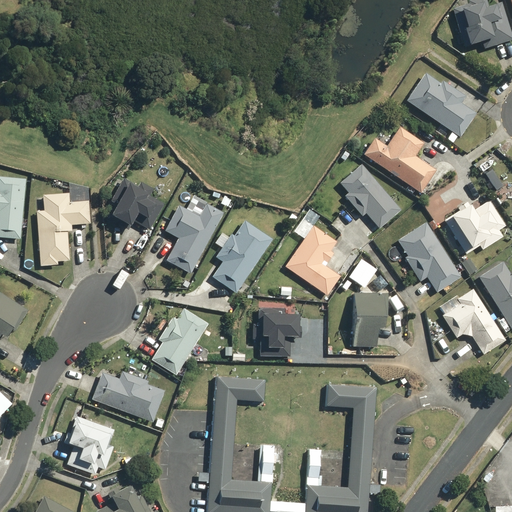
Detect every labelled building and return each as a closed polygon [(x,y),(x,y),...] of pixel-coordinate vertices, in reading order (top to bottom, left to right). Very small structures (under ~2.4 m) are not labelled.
[(466,6),(449,11),(461,50),(480,44),(482,51),(510,42),(499,5),(486,9),(483,0),(475,0),(466,3),(465,3),(466,6)] [(422,75),(403,103),(457,139),(473,116),(458,106),(463,99),(439,83),(438,86),(422,75)] [(371,140),(360,157),(418,196),(434,173),(412,158),(421,146),(397,129),(384,148),(371,140)] [(343,166),(350,157),(341,150),(334,158),(343,166)] [(398,212),(358,167),(337,186),(345,195),(342,198),(359,219),(363,216),(377,231),(398,212)] [(490,169),(481,176),(492,192),(501,186),(490,169)] [(0,239),(17,241),(22,181),(0,179),(0,239)] [(120,180),(107,204),(112,206),(104,220),(123,231),(131,217),(142,223),(139,228),(146,232),(161,206),(147,198),(150,191),(138,184),(135,189),(120,180)] [(41,213),(33,213),(37,268),(55,267),(54,264),(66,263),(64,234),(69,234),(68,227),(87,226),(85,203),(66,204),(66,196),(40,197),(41,213)] [(456,213),(441,223),(463,256),(477,248),(479,252),(500,239),(496,233),(502,228),(486,203),(470,213),(464,204),(455,211),(456,213)] [(163,263),(187,276),(221,215),(204,206),(197,218),(176,207),(162,233),(176,241),(163,263)] [(291,228),(298,215),(291,211),(283,224),(291,228)] [(269,241),(241,223),(231,238),(228,236),(213,260),(219,264),(209,279),(233,296),(269,241)] [(458,279),(423,225),(394,243),(405,258),(402,260),(417,284),(424,280),(434,295),(458,279)] [(311,228),(282,269),(324,298),(337,279),(322,268),(331,256),(328,253),(334,244),(311,228)] [(500,264),(475,279),(509,332),(511,330),(511,274),(508,276),(500,264)] [(475,286),(470,278),(459,285),(465,293),(475,286)] [(291,289),(278,288),(278,299),(291,299),(291,289)] [(502,343),(470,292),(454,301),(457,306),(439,318),(453,340),(459,337),(463,338),(469,339),(480,357),(494,348),(497,354),(504,349),(501,344),(502,343)] [(26,312),(0,295),(0,341),(2,338),(7,341),(26,312)] [(384,296),(350,296),(347,322),(350,349),(373,349),(373,333),(378,333),(378,320),(384,320),(384,296)] [(281,310),(255,310),(255,327),(249,327),(249,342),(257,342),(257,359),(287,359),(287,342),(292,342),(292,340),(297,340),(297,328),(295,328),(295,316),(281,316),(281,310)] [(148,362),(173,378),(205,327),(180,311),(174,322),(170,319),(155,342),(159,345),(148,362)] [(231,346),(222,345),(221,359),(230,359),(231,346)] [(251,348),(237,348),(236,357),(251,358),(251,348)] [(99,374),(88,402),(150,424),(162,393),(144,386),(145,383),(119,374),(116,381),(99,374)] [(262,383),(213,379),(206,475),(196,474),(195,483),(205,484),(203,511),(266,511),(271,449),(258,448),(255,484),(227,482),(233,403),(260,404),(262,383)] [(366,486),(373,390),(324,387),(323,409),(350,410),(344,490),(314,488),(317,452),(306,452),(301,511),(364,511),(366,495),(376,496),(377,487),(366,486)] [(70,451),(64,467),(92,476),(95,469),(102,472),(111,449),(106,447),(111,432),(72,418),(66,435),(64,434),(60,445),(62,446),(61,448),(70,451)] [(496,476),(489,471),(480,481),(486,487),(496,476)] [(107,507),(96,511),(145,511),(139,497),(133,500),(127,488),(116,493),(115,491),(105,495),(107,499),(104,500),(107,507)] [(65,511),(40,499),(33,511),(65,511)]
